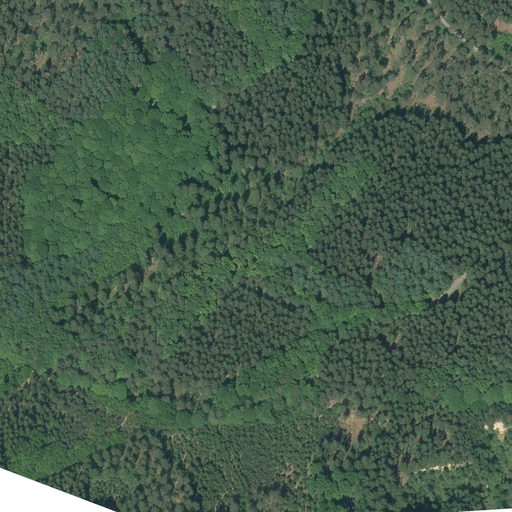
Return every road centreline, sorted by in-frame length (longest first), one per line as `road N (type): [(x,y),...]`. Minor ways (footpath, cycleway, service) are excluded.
road 1 (track): [(214,423),(222,393),(290,346),(345,322),(433,304),(489,246),(511,236)]
road 2 (unknown): [(0,329),(64,240),(147,165),(179,118),(208,108)]
road 3 (unknown): [(208,108),(161,101),(126,124),(74,132),(54,127),(0,85)]
road 4 (unknown): [(328,0),(290,61),(241,99),(208,108)]
